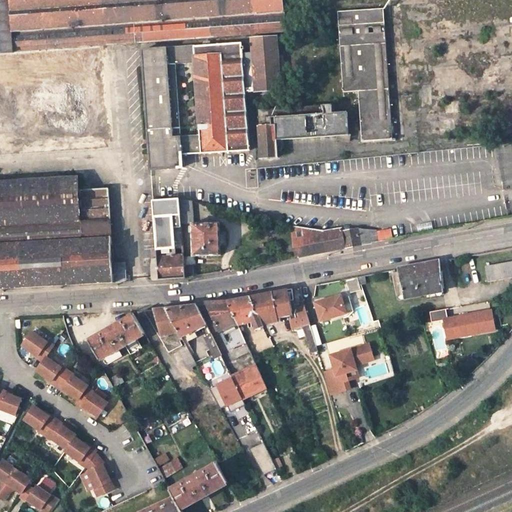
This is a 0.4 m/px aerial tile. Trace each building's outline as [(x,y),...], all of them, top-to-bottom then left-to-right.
[(101,46),(243,37),(242,17),(283,15),(282,0),(0,0),(0,119),(6,119),(7,132),(8,138),(23,137),(24,144),(106,138),(101,46)] [(335,13),(341,93),(356,92),(360,140),(390,138),(382,28),(381,10),(335,13)] [(284,35),(283,15),(242,17),(243,37),(284,35)] [(142,50),(151,171),(178,169),(177,157),(249,152),(245,94),(280,91),(277,40),(252,41),(253,54),(242,55),(242,44),(142,50)] [(260,116),(262,158),(276,157),(274,140),(335,136),(335,141),(348,146),(346,111),(260,116)] [(0,288),(112,283),(114,283),(109,189),(83,190),(84,222),(83,222),(80,178),(0,181),(0,288)] [(185,278),(184,266),(182,226),(180,199),(153,201),(158,280),(185,278)] [(190,224),(195,223),(193,203),(180,199),(182,226),(190,225),(190,224)] [(217,222),(195,223),(190,224),(190,225),(192,256),(220,254),(217,222)] [(344,249),(341,230),(337,230),(319,233),(298,229),(288,227),(294,258),(323,253),(344,249)] [(341,230),(344,249),(372,244),(370,231),(341,230)] [(511,261),(485,266),(488,282),(511,277),(511,261)] [(439,289),(440,294),(444,293),(440,262),(417,266),(397,270),(403,296),(439,289)] [(192,266),(184,266),(185,278),(193,277),(192,266)] [(359,286),(366,285),(364,276),(357,277),(359,286)] [(287,290),(280,291),(272,293),(277,319),(280,318),(289,317),(286,295),(288,294),(287,290)] [(276,319),(277,319),(272,293),(259,295),(248,297),(261,327),(262,326),(261,322),(276,319)] [(320,322),(346,314),(340,296),(315,303),(320,322)] [(256,329),(261,327),(248,297),(239,299),(226,301),(237,325),(239,324),(239,321),(251,319),(256,329)] [(237,325),(226,301),(215,302),(206,303),(219,332),(221,331),(226,328),(231,340),(242,335),(237,325)] [(198,305),(179,307),(167,309),(178,331),(181,336),(206,323),(198,305)] [(361,323),(373,320),(370,306),(358,310),(361,323)] [(297,318),(293,319),(289,319),(291,330),(302,327),(309,326),(304,308),(295,309),(297,318)] [(178,331),(167,309),(154,310),(143,311),(169,353),(185,344),(181,336),(178,331)] [(429,313),(431,323),(443,321),(447,320),(445,310),(429,313)] [(460,318),(450,320),(453,339),(494,331),(490,312),(463,317),(463,319),(460,320),(460,318)] [(138,338),(145,334),(134,316),(127,320),(126,319),(95,337),(96,339),(89,342),(100,361),(107,357),(107,358),(138,340),(138,338)] [(447,340),(453,339),(450,320),(447,320),(443,321),(447,340)] [(311,353),(316,352),(309,326),(302,327),(311,353)] [(226,342),(231,340),(226,328),(221,331),(226,342)] [(76,403),(98,418),(108,404),(92,394),(93,392),(87,388),(88,387),(73,377),(73,375),(61,367),(61,368),(44,358),(53,347),(47,342),(46,343),(31,332),(21,346),(35,357),(42,361),(35,371),(78,401),(76,403)] [(228,403),(241,397),(232,378),(211,334),(205,337),(212,352),(209,353),(211,358),(214,356),(215,359),(212,361),(226,387),(221,389),(228,403)] [(249,352),(245,342),(230,349),(234,359),(249,352)] [(334,371),(323,374),(330,396),(349,390),(347,381),(343,382),(341,375),(355,371),(354,366),(362,364),(361,360),(372,357),(368,345),(329,357),(334,371)] [(196,364),(195,362),(192,357),(187,347),(179,350),(189,368),(196,364)] [(369,384),(396,376),(390,356),(363,364),(369,384)] [(265,387),(256,366),(232,378),(241,397),(242,399),(265,387)] [(341,375),(343,382),(347,381),(358,378),(355,371),(341,375)] [(108,380),(113,389),(123,384),(118,374),(108,380)] [(0,411),(11,416),(18,400),(0,392),(0,411)] [(95,490),(99,497),(115,489),(104,465),(94,456),(95,453),(73,438),(75,436),(53,422),(31,407),(22,421),(37,431),(36,432),(43,437),(49,441),(49,440),(65,451),(64,453),(79,463),(78,464),(85,469),(86,468),(90,472),(89,472),(97,489),(95,490)] [(161,466),(170,460),(165,453),(156,459),(161,466)] [(167,476),(184,470),(179,458),(162,465),(167,476)] [(26,484),(29,479),(0,459),(0,480),(11,488),(20,493),(18,496),(24,500),(24,499),(44,511),(45,511),(54,499),(33,484),(31,488),(26,484)] [(277,473),(271,460),(263,463),(269,476),(277,473)] [(219,488),(221,487),(227,483),(217,464),(210,468),(209,467),(176,485),(177,487),(170,490),(173,496),(176,501),(181,509),(188,505),(189,507),(220,490),(219,488)] [(0,484),(9,491),(11,488),(0,480),(0,484)] [(167,499),(173,496),(170,490),(166,483),(160,486),(167,499)] [(0,500),(2,502),(4,500),(9,491),(0,484),(0,500)] [(182,511),(181,509),(176,501),(152,511),(182,511)]
